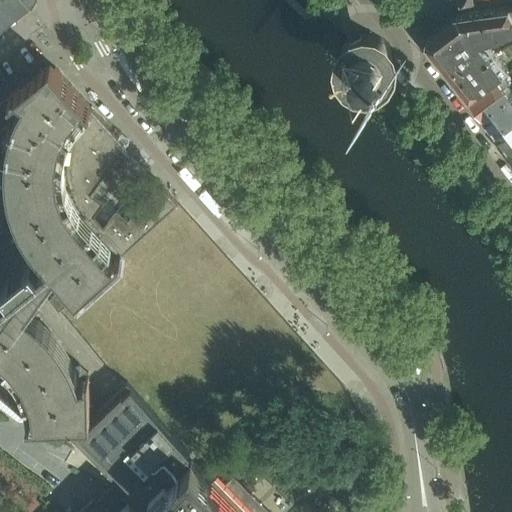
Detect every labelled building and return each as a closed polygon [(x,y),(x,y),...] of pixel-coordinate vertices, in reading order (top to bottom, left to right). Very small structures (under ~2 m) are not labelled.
[(0,0),(0,18),(23,0),(0,0)] [(427,40),(426,44),(469,97),(505,70),(507,68),(485,41),(511,30),(511,12),(510,8),(509,6),(457,14),(458,16),(429,38),(427,40)] [(341,51),(341,54),(341,58),(341,63),(342,67),(344,71),(346,74),(347,75),(351,79),(353,80),(355,81),(357,82),(360,83),(364,84),(369,84),(371,84),(374,83),(378,82),(382,79),(381,79),(383,78),(385,76),(387,74),(388,72),(390,69),(391,66),(391,64),(392,61),(392,58),(392,55),(391,51),(390,48),(388,45),(386,42),(384,39),(381,37),(377,35),(374,34),(371,33),(367,33),(363,33),(360,34),(357,35),(353,37),(351,39),(349,41),(348,39),(347,40),(344,44),(343,46),(342,49),(341,51)] [(0,405),(19,420),(54,419),(70,435),(91,418),(90,372),(87,372),(87,377),(81,379),(79,374),(76,366),(72,358),(68,350),(63,343),(58,336),(52,329),(46,323),(39,317),(32,311),(27,307),(30,302),(42,286),(55,268),(62,277),(64,279),(51,298),(59,309),(80,290),(178,202),(157,179),(156,181),(129,218),(116,209),(104,225),(95,214),(105,201),(92,191),(124,147),(126,146),(51,62),(23,85),(20,88),(19,88),(0,102),(0,106),(12,122),(0,131),(0,148),(6,156),(0,160),(0,179),(9,191),(0,198),(0,201),(40,253),(25,265),(0,285),(0,405)] [(505,70),(469,97),(469,98),(482,114),(510,93),(504,84),(511,79),(505,70)] [(511,91),(510,93),(482,114),(494,131),(511,118),(511,91)] [(511,118),(494,131),(507,148),(511,144),(511,118)] [(272,511),(235,474),(234,473),(226,481),(224,483),(215,474),(210,479),(188,456),(190,454),(132,385),(131,386),(91,418),(70,435),(116,481),(110,487),(97,500),(108,511),(272,511)]
